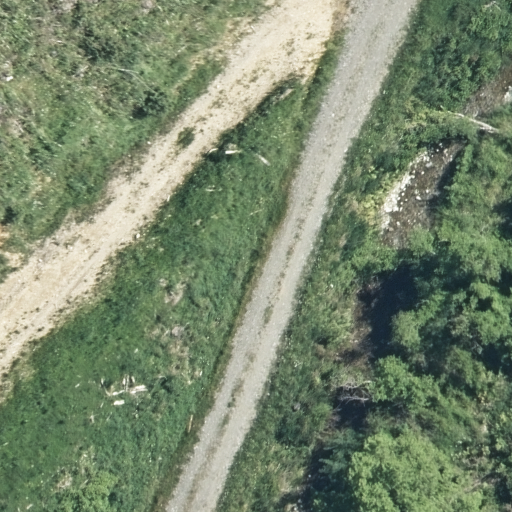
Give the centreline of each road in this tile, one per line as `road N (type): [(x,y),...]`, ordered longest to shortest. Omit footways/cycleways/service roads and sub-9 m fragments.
road 1 (track): [(156,511),(342,64),(388,0)]
road 2 (track): [(0,380),(102,232),(342,64)]
